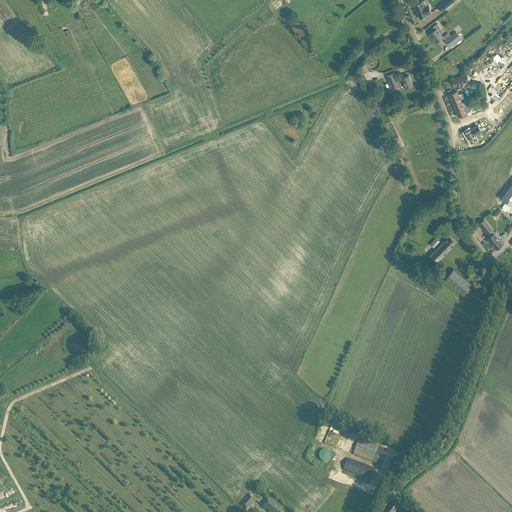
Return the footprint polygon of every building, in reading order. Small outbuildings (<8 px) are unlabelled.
[(423,6),(422,2),(422,1),(414,4),(414,5),(419,18),(427,15),(427,14),(431,12),(432,12),(428,4),(423,6)] [(437,42),(443,37),(438,31),(442,28),(437,23),(433,27),(435,30),(429,34),(432,38),(433,37),(437,42)] [(450,46),(461,37),(456,32),(445,40),(450,46)] [(484,61),(493,51),(489,48),(480,57),(484,61)] [(493,58),(504,66),(508,61),(497,53),(493,58)] [(360,67),(364,74),(371,70),(367,63),(360,67)] [(404,83),(406,87),(413,84),(409,75),(402,78),(402,79),(397,80),(394,73),(387,76),(392,89),(399,85),(404,83)] [(469,80),(466,73),(452,79),(454,86),(469,80)] [(492,85),(488,89),(493,94),(492,95),(498,101),(503,95),(492,85)] [(457,91),(449,94),(458,117),(467,113),(466,113),(471,111),(466,100),(462,102),(457,91)] [(374,94),(371,96),(378,112),(382,111),(374,94)] [(469,142),(477,139),(475,135),(482,132),(480,126),(473,129),(472,128),(465,130),(469,142)] [(511,173),(508,170),(487,196),(495,203),(511,182),(511,173)] [(511,183),(501,197),(511,205),(511,183)] [(484,219),(479,223),(487,233),(487,232),(490,236),(488,238),(497,249),(504,243),(501,240),(505,237),(503,234),(498,238),(494,233),(491,230),(492,229),(484,219)] [(445,240),(429,255),(436,262),(452,247),(451,247),(456,242),(450,236),(445,241),(445,240)] [(464,295),(473,285),(453,268),(444,279),(464,295)] [(326,443),(335,446),(341,428),(332,425),(326,443)] [(350,453),(377,463),(381,465),(387,450),(356,438),(350,453)] [(320,459),(321,460),(322,461),(323,461),(324,462),(325,462),(326,462),(327,462),(328,461),(329,461),(330,460),(331,459),(331,458),(331,456),(331,455),(331,454),(331,453),(330,452),(329,451),(328,450),(327,450),(326,450),(325,450),(323,450),(322,451),(321,451),(320,452),(320,453),(319,454),(319,456),(319,457),(319,458),(320,459)] [(376,469),(371,467),(348,458),(344,469),(372,480),(376,469)] [(256,501),(250,495),(241,505),(246,510),(251,505),(251,506),(256,501)] [(269,511),(268,511),(284,511),(270,500),(263,507),(266,510),(267,509),(270,511),(269,511)]
